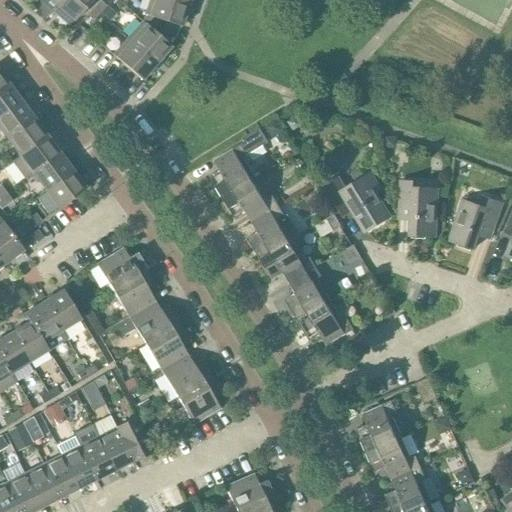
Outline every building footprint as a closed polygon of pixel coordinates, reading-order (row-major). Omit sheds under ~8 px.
[(63,0),(57,6),(74,21),(92,0),(63,0)] [(94,8),(100,14),(107,6),(100,0),(94,8)] [(172,0),(150,0),(143,22),(155,32),(159,19),(182,27),(189,5),(172,0)] [(100,14),(94,8),(87,16),(94,21),(100,14)] [(172,47),(155,32),(143,22),(128,38),(157,63),(172,47)] [(157,63),(128,38),(113,55),(142,80),(157,63)] [(0,90),(8,84),(0,72),(0,90)] [(0,90),(0,117),(21,101),(8,84),(0,90)] [(0,129),(7,139),(20,129),(34,119),(21,101),(0,117),(0,129)] [(47,136),(42,129),(34,119),(20,129),(7,139),(20,156),(47,136)] [(276,122),(267,127),(272,136),(281,131),(276,122)] [(223,198),(256,178),(243,158),(267,143),(259,129),(242,139),(244,142),(241,144),(214,160),(220,171),(210,177),(223,198)] [(60,153),(47,136),(20,156),(12,162),(25,179),(33,173),(60,153)] [(33,173),(46,191),(73,171),(60,153),(33,173)] [(59,209),(65,204),(86,189),(73,171),(46,191),(59,209)] [(338,176),(323,185),(340,213),(350,206),(366,232),(390,217),(375,193),(380,190),(371,174),(366,177),(365,177),(346,189),(338,176)] [(252,222),(279,206),(272,196),(268,198),(256,178),(223,198),(236,219),(246,213),(252,222)] [(414,181),(401,181),(399,210),(411,210),(410,235),(412,236),(412,238),(426,239),(426,236),(436,237),(438,190),(414,188),(414,181)] [(6,193),(0,197),(0,208),(1,210),(12,201),(6,193)] [(479,206),(463,201),(449,241),(459,244),(458,247),(470,251),(471,248),(474,249),(482,225),(494,230),(503,203),(483,196),(479,206)] [(260,259),(293,239),(281,219),(285,217),(279,206),(252,222),(258,232),(247,238),(260,259)] [(341,226),(334,215),(327,219),(333,230),(341,226)] [(0,256),(5,264),(23,250),(3,223),(0,218),(0,256)] [(33,229),(32,229),(27,221),(15,229),(21,237),(33,229)] [(316,227),(323,239),(332,233),(325,222),(316,227)] [(31,247),(43,238),(44,238),(37,230),(25,239),(31,247)] [(289,284),(316,267),(310,257),(306,260),(293,239),(260,259),(273,281),(284,274),(289,284)] [(341,253),(348,265),(360,258),(353,246),(341,253)] [(112,291),(147,270),(137,253),(129,258),(123,248),(96,264),(112,291)] [(316,267),(289,284),(295,293),(285,299),(298,321),(330,301),(318,281),(323,278),(316,267)] [(112,291),(129,318),(155,302),(150,293),(158,288),(147,270),(112,291)] [(43,302),(61,331),(81,319),(63,290),(43,302)] [(330,301),(298,321),(311,342),(321,336),(327,346),(354,330),(347,319),(343,321),(330,301)] [(43,302),(24,314),(29,322),(30,321),(48,351),(66,339),(61,331),(43,302)] [(129,318),(145,345),(180,323),(169,306),(161,311),(155,302),(129,318)] [(29,322),(11,333),(29,362),(48,351),(30,321),(29,322)] [(180,323),(145,345),(161,371),(188,355),(182,346),(190,341),(180,323)] [(11,333),(0,339),(0,355),(11,374),(29,362),(11,333)] [(0,355),(0,392),(17,383),(11,374),(0,355)] [(161,371),(177,398),(212,377),(202,360),(193,365),(188,355),(161,371)] [(81,364),(74,368),(78,374),(85,370),(81,364)] [(85,370),(89,377),(97,372),(93,365),(85,370)] [(89,377),(85,370),(78,374),(77,374),(81,381),(89,377)] [(92,382),(97,389),(108,383),(103,375),(92,382)] [(135,377),(124,383),(128,391),(139,385),(135,377)] [(212,377),(177,398),(194,425),(220,409),(214,399),(223,394),(212,377)] [(429,378),(415,384),(425,404),(437,398),(429,378)] [(97,389),(92,382),(82,388),(91,404),(101,398),(96,390),(97,389)] [(48,392),(52,399),(60,394),(56,387),(48,392)] [(52,399),(48,392),(39,397),(44,404),(52,399)] [(57,403),(61,410),(72,404),(68,396),(57,403)] [(366,452),(402,436),(392,415),(397,413),(391,401),(363,414),(367,424),(356,429),(366,452)] [(61,410),(57,403),(42,412),(52,429),(67,420),(61,410)] [(10,414),(15,421),(23,416),(19,409),(10,414)] [(15,421),(10,414),(3,419),(7,426),(15,421)] [(33,417),(22,423),(23,424),(26,431),(37,425),(33,417)] [(116,428),(133,462),(151,452),(134,418),(116,428)] [(23,424),(8,432),(11,439),(26,431),(23,424)] [(115,471),(97,437),(91,425),(83,429),(89,441),(79,446),(96,480),(115,471)] [(116,428),(97,437),(115,471),(133,462),(116,428)] [(392,480),(421,467),(416,456),(411,458),(402,436),(366,452),(377,475),(388,470),(392,480)] [(78,489),(96,480),(79,446),(61,455),(78,489)] [(43,464),(60,498),(78,489),(61,455),(43,464)] [(42,508),(60,498),(43,464),(25,473),(42,508)] [(392,511),(408,511),(431,502),(421,481),(426,479),(421,467),(392,480),(396,490),(386,495),(392,511)] [(6,483),(20,511),(32,511),(42,508),(25,473),(6,483)] [(236,511),(245,511),(275,499),(267,480),(258,484),(253,474),(225,486),(236,511)] [(20,511),(6,483),(0,485),(0,511),(20,511)] [(511,511),(511,496),(506,502),(504,499),(502,500),(511,511),(509,511),(511,511)] [(281,511),(275,499),(245,511),(281,511)] [(435,511),(431,502),(408,511),(435,511)]
